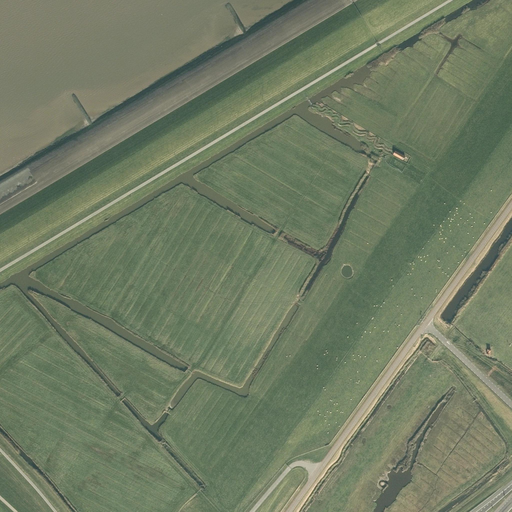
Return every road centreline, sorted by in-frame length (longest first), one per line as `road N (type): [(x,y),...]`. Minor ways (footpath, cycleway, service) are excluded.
road 1 (unclassified): [(0,271),(454,0)]
road 2 (tertiary): [(317,472),(425,323)]
road 3 (tertiary): [(425,323),(511,203)]
